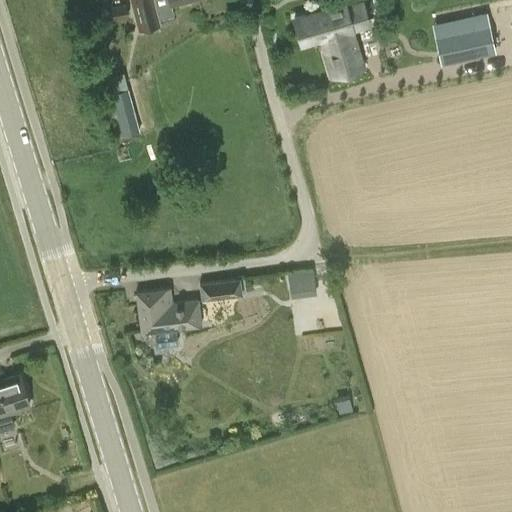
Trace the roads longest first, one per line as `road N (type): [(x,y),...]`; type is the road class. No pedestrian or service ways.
road 1 (unclassified): [(61,289),(310,254),(246,0)]
road 2 (secondary): [(129,511),(61,289)]
road 3 (secondary): [(61,289),(0,86)]
road 4 (track): [(310,254),(511,244)]
